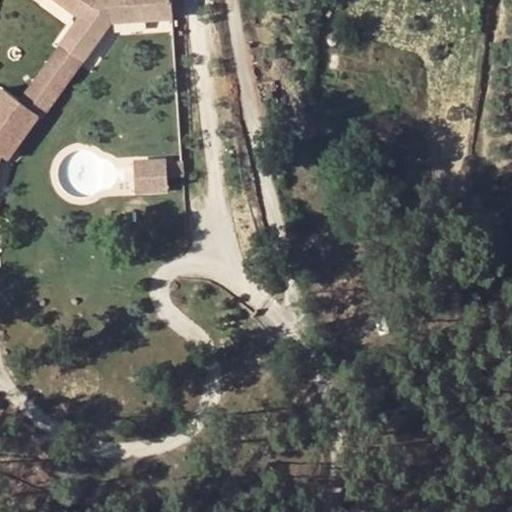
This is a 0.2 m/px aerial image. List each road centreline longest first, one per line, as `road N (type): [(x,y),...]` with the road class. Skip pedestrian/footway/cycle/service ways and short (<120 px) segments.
road 1 (unknown): [(307,324),(207,273),(176,284),(175,314),(212,356),(221,406),(188,445),(143,457),(91,450),(38,414),(7,354),(0,305)]
road 2 (residential): [(311,511),(330,434),(321,369),(234,97),(224,0)]
road 3 (unknown): [(237,285),(202,0)]
